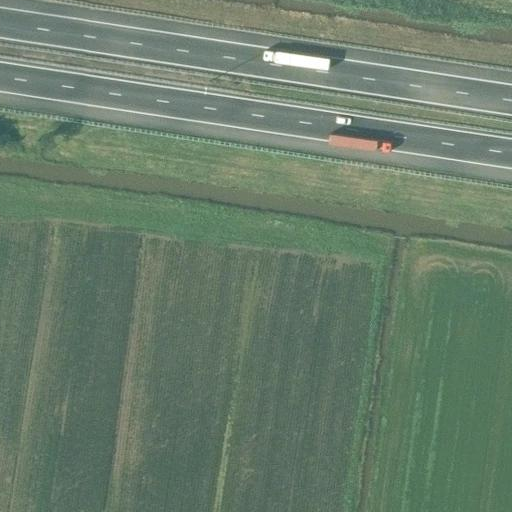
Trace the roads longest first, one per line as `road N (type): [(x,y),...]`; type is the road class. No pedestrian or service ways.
road 1 (motorway): [(511,101),(0,24)]
road 2 (motorway): [(0,78),(511,155)]
